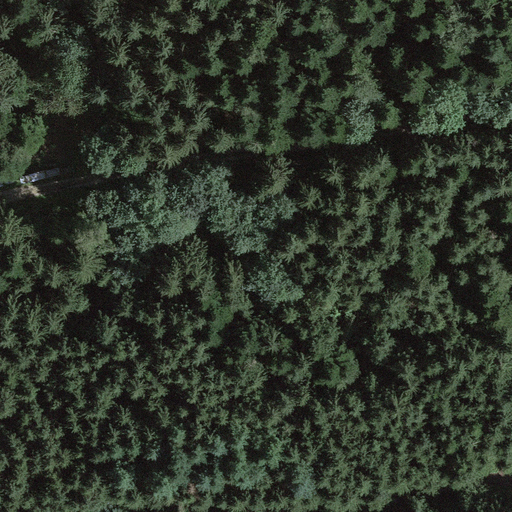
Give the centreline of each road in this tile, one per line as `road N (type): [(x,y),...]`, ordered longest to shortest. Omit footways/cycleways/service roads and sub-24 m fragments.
road 1 (track): [(0,197),(511,110)]
road 2 (track): [(511,480),(351,500),(198,492),(106,498),(54,511)]
